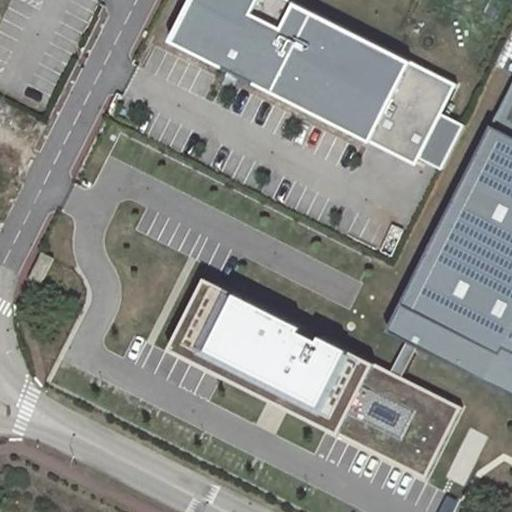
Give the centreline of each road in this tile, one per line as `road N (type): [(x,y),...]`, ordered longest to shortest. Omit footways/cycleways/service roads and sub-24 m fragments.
road 1 (unknown): [(94,207),(88,246),(101,297),(89,345),(94,357),(406,511)]
road 2 (unclassified): [(0,272),(136,0)]
road 3 (unknown): [(94,207),(108,183),(129,182),(346,288)]
road 4 (unclassified): [(0,397),(225,511)]
